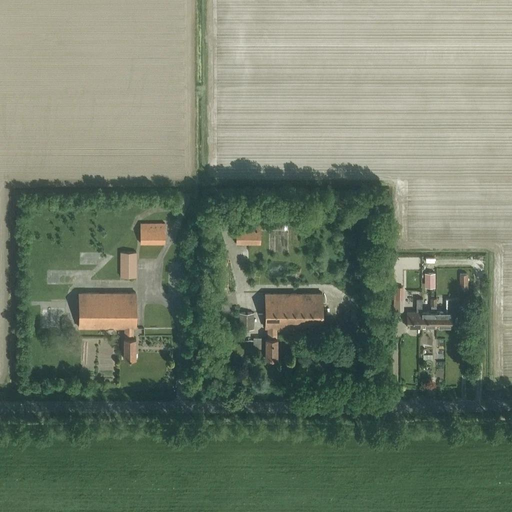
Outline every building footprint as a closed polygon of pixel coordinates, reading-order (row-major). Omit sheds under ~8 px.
[(165,224),(140,224),(140,244),(165,244),(165,224)] [(236,224),(236,244),(260,245),(260,225),(236,224)] [(137,278),(137,253),(120,253),(120,278),(137,278)] [(424,287),(435,287),(435,273),(424,273),(424,287)] [(136,293),(79,293),(79,328),(124,328),(124,338),(134,338),(134,328),(136,328),(136,293)] [(267,329),(267,338),(277,338),(277,329),(322,329),(322,294),(265,294),(265,329),(267,329)] [(404,312),(404,299),(395,299),(395,312),(404,312)] [(422,313),(422,300),(416,300),(416,313),(408,313),(408,312),(407,312),(407,328),(422,328),(422,313)] [(436,313),(437,313),(437,300),(431,300),(431,313),(422,313),(422,328),(436,328),(436,313)] [(436,328),(451,328),(451,316),(459,316),(459,300),(446,300),(446,313),(437,313),(436,313),(436,328)] [(253,330),(253,314),(239,314),(239,330),(253,330)] [(134,338),(124,338),(124,359),(135,359),(135,338),(134,338)] [(277,338),(267,338),(265,339),(265,359),(277,359),(277,338)]
